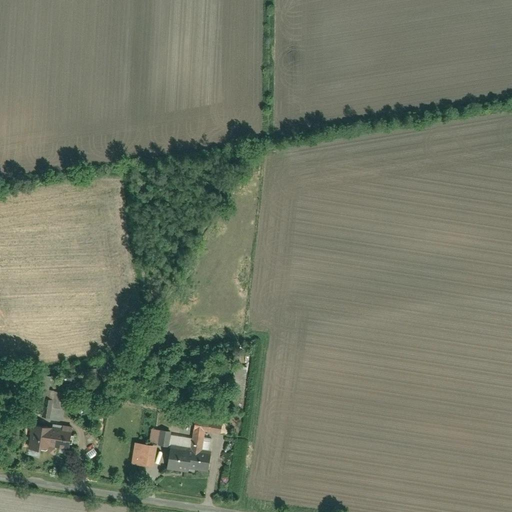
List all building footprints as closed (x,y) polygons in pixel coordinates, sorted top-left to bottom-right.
[(231,379),(244,382),(248,367),(235,364),(231,379)] [(52,374),(44,373),(42,388),(46,388),(50,389),(52,374)] [(50,389),(46,388),(42,416),(63,419),(66,391),(50,389)] [(222,431),(223,421),(196,417),(195,428),(207,429),(222,431)] [(74,429),(32,423),(29,447),(43,449),(44,442),(72,446),(74,429)] [(171,434),(172,430),(153,428),(152,442),(159,443),(170,445),(171,434)] [(204,450),(207,429),(195,428),(192,449),(204,450)] [(191,448),(193,437),(171,434),(170,445),(191,448)] [(152,442),(137,441),(134,462),(156,465),(159,443),(152,442)] [(172,446),(169,466),(190,468),(190,467),(192,449),(172,446)] [(190,467),(209,469),(211,451),(204,450),(192,449),(190,467)]
